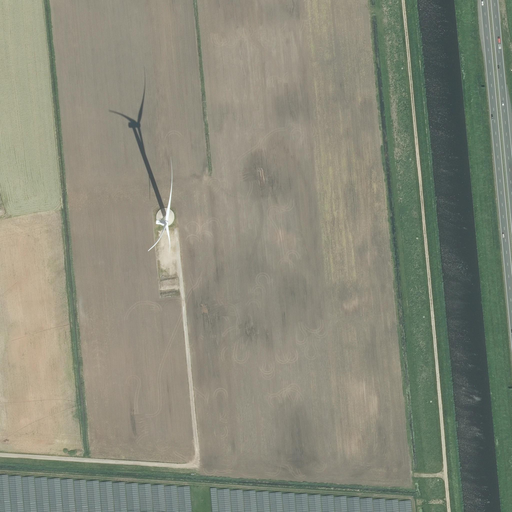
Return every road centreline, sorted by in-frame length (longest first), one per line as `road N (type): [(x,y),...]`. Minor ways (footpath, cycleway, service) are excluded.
road 1 (track): [(448,511),(404,0)]
road 2 (trunk): [(483,0),(511,314)]
road 3 (trunk): [(511,194),(494,0)]
